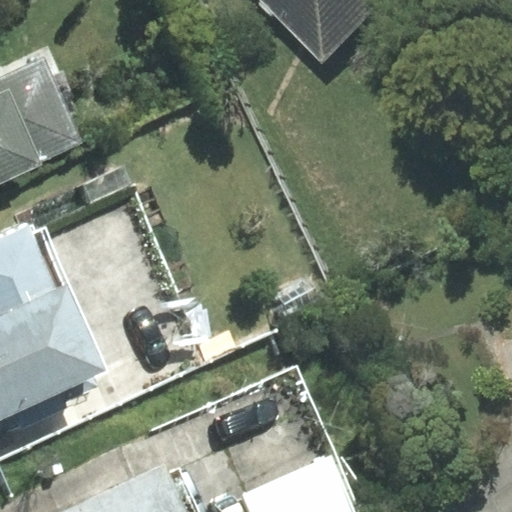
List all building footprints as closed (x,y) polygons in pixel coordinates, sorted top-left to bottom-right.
[(254,0),(320,69),(391,0),(254,0)] [(48,47),(0,67),(0,185),(91,146),(48,47)] [(0,251),(0,250),(0,416),(59,392),(0,251)] [(329,511),(308,460),(222,497),(228,511),(329,511)] [(71,511),(165,511),(153,480),(71,511)]
